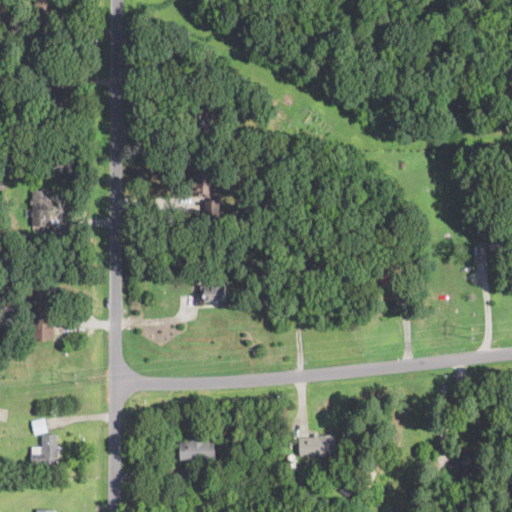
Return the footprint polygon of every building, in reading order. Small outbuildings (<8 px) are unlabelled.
[(46,22),(35,22),(35,0),(52,0),(52,22),(46,22)] [(263,0),(256,10),(248,4),(251,0),(263,0)] [(19,29),(18,36),(2,34),(2,29),(0,28),(0,3),(2,4),(4,17),(20,18),(19,29)] [(46,80),(46,83),(59,83),(59,106),(42,106),(42,83),(39,83),(39,79),(46,80)] [(211,106),(211,124),(210,133),(197,133),(198,126),(195,126),(195,107),(199,107),(199,101),(211,101),(211,106)] [(214,173),(214,178),(212,178),(211,193),(192,192),(192,173),(214,173)] [(51,190),(51,206),(50,225),(32,225),(30,199),(32,190),(51,190)] [(220,200),(219,219),(205,219),(205,200),(220,200)] [(399,214),(393,216),(390,207),(396,205),(399,214)] [(171,239),(152,239),(152,223),(171,223),(171,239)] [(55,237),(48,239),(46,233),(53,231),(55,237)] [(78,251),(69,251),(68,235),(77,234),(78,251)] [(511,251),(489,251),(489,235),(502,235),(511,234),(511,251)] [(265,249),(255,250),(255,243),(265,242),(265,249)] [(326,257),(327,274),(299,276),(298,259),(326,257)] [(387,286),(378,287),(376,267),(399,264),(398,285),(387,286)] [(224,285),(225,300),(204,301),(204,295),(201,296),(200,284),(224,283),(224,285)] [(51,292),(51,307),(53,339),(41,341),(41,338),(32,338),(32,306),(27,306),(27,300),(32,300),(32,292),(51,292)] [(48,432),(34,435),(31,421),(45,418),(48,432)] [(307,454),(300,455),(299,437),(314,436),(314,434),(334,433),(335,453),(307,454)] [(57,434),(57,440),(57,464),(31,464),(31,453),(42,453),(42,434),(57,434)] [(204,437),(204,440),(214,441),(215,458),(210,460),(180,460),(180,441),(204,437)] [(482,453),(480,475),(469,474),(469,478),(460,477),(463,451),(482,453)] [(361,481),(353,492),(342,485),(350,473),(361,481)] [(195,493),(195,494),(186,493),(187,482),(196,483),(195,493)]
